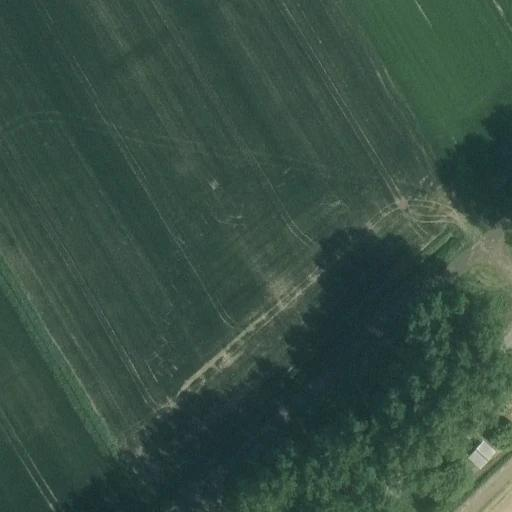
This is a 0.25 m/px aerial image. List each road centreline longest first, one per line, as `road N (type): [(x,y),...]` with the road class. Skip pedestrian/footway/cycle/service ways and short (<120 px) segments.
road 1 (track): [(186,498),(511,205)]
road 2 (unclassified): [(382,511),(511,343)]
